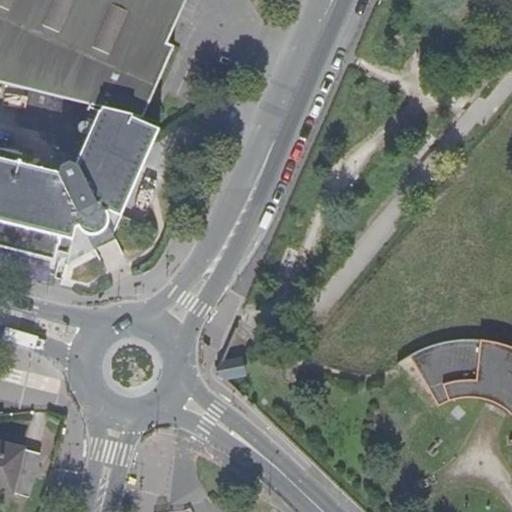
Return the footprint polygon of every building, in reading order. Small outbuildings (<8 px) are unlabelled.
[(152,0),(0,0),(0,81),(99,106),(74,164),(68,163),(59,169),(57,175),(0,160),(0,249),(65,266),(73,230),(76,229),(85,235),(92,236),(97,235),(100,233),(104,229),(105,225),(104,213),(106,212),(113,215),(117,217),(122,206),(136,174),(156,127),(128,115),(128,113),(138,115),(146,101),(146,100),(144,99),(149,88),(151,88),(168,44),(164,42),(139,31),(152,0)] [(164,42),(182,0),(152,0),(139,31),(164,42)] [(155,90),(151,88),(149,88),(144,99),(146,100),(150,102),(155,90)] [(412,348),(402,353),(434,404),(435,404),(439,402),(443,400),(447,399),(451,398),(455,396),(459,396),(464,396),(468,396),(472,396),(476,397),(480,398),(484,399),(488,400),(492,402),(496,404),(499,406),(503,409),(506,411),(509,415),(511,418),(511,417),(511,346),(502,343),(488,339),(476,337),(463,336),(452,337),(442,339),(432,341),(421,344),(412,348)] [(219,364),(214,374),(222,382),(242,377),(238,360),(219,364)] [(24,449),(0,442),(0,490),(12,493),(28,497),(39,453),(24,449)]
